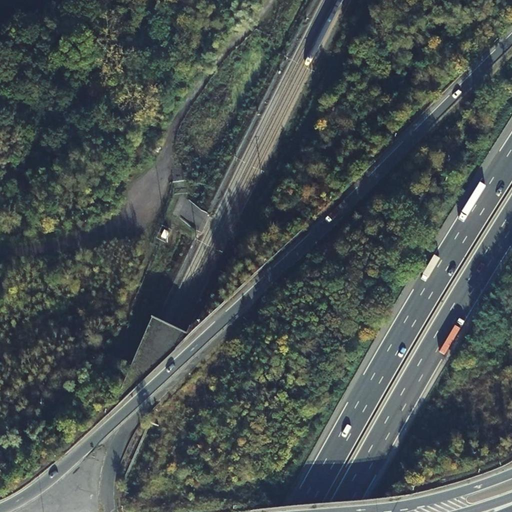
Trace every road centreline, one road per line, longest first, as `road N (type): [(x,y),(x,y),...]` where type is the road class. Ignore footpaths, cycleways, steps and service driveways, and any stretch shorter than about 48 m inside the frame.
road 1 (motorway): [(511,38),(100,434),(0,510)]
road 2 (motorway): [(511,155),(301,511)]
road 3 (track): [(270,0),(175,119),(144,210),(89,238),(0,253)]
road 4 (motorway): [(340,511),(511,219)]
road 5 (primary): [(511,473),(379,511)]
